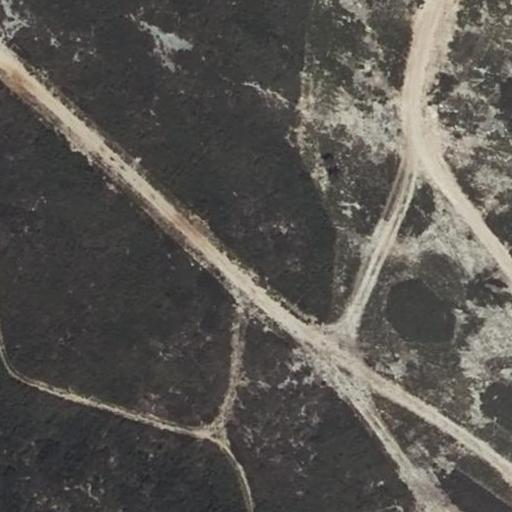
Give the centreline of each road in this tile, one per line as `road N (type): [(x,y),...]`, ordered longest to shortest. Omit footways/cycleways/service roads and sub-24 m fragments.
road 1 (track): [(511,461),(246,285),(105,132),(0,49)]
road 2 (track): [(511,253),(414,123),(411,73),(438,0)]
road 3 (track): [(334,341),(414,123)]
